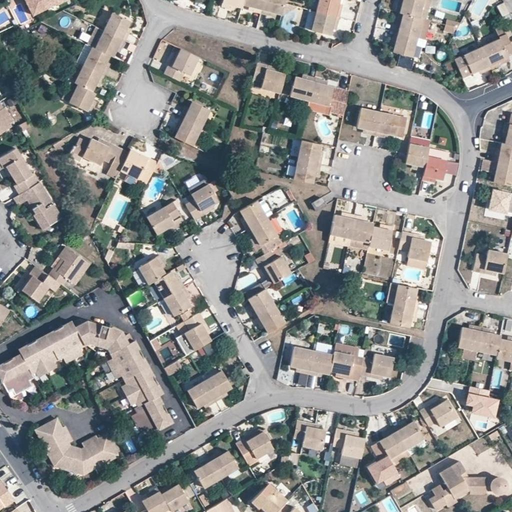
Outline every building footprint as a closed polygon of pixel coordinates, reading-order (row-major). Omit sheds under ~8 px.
[(66,0),(23,0),(32,16),(56,3),(57,5),(66,0)] [(222,0),(221,6),(233,10),(234,6),(240,8),(241,5),(242,0),(222,0)] [(242,0),(241,5),(249,6),(247,10),(260,13),(263,0),(242,0)] [(263,0),(260,13),(273,17),(274,13),(280,15),(283,3),(284,0),(263,0)] [(317,0),(315,11),(339,17),(342,4),(339,3),(339,0),(317,0)] [(423,0),(401,0),(400,4),(398,12),(401,13),(418,18),(423,0)] [(423,0),(418,18),(422,19),(423,19),(427,0),(423,0)] [(308,9),(303,29),(310,30),(315,11),(308,9)] [(315,11),(310,30),(330,35),(332,28),(335,29),(339,17),(315,11)] [(111,12),(102,30),(125,41),(129,32),(126,30),(127,27),(130,21),(111,12)] [(418,18),(401,13),(399,23),(395,21),(392,31),(396,32),(416,38),(422,19),(418,18)] [(422,19),(416,38),(423,39),(424,40),(429,21),(423,19),(422,19)] [(443,31),(455,34),(458,22),(446,19),(443,31)] [(93,48),(109,56),(112,57),(115,51),(116,49),(120,50),(125,41),(102,30),(95,27),(92,34),(86,31),(82,40),(94,46),(93,48)] [(416,38),(396,32),(392,31),(390,41),(394,42),(391,52),(411,57),(416,38)] [(480,46),(489,65),(506,57),(503,48),(510,45),(504,33),(497,36),(498,38),(480,46)] [(76,62),(82,65),(90,46),(84,43),(75,61),(76,62)] [(135,46),(129,43),(126,49),(132,52),(135,46)] [(106,62),(109,56),(93,48),(90,46),(82,65),(104,76),(109,66),(105,64),(106,62)] [(451,59),(460,78),(479,69),(489,65),(480,46),(451,59)] [(175,56),(172,55),(162,73),(179,81),(184,72),(189,75),(198,57),(179,48),(176,54),(175,56)] [(73,82),(82,65),(76,62),(68,80),(70,81),(73,82)] [(265,64),(256,62),(252,79),(261,82),(259,87),(279,92),(284,73),(275,70),(276,67),(265,64)] [(73,82),(92,92),(95,85),(96,83),(100,85),(104,76),(82,65),(73,82)] [(489,65),(479,69),(481,73),(491,69),(489,65)] [(294,75),(289,95),(308,101),(313,81),(294,75)] [(92,92),(73,82),(70,81),(62,99),(89,113),(94,103),(90,102),(91,100),(95,93),(92,92)] [(313,81),(308,101),(327,106),(333,86),(313,81)] [(348,90),(335,86),(328,110),(342,114),(348,90)] [(183,107),(178,117),(201,127),(209,109),(191,100),(187,109),(183,107)] [(1,106),(0,104),(0,131),(10,125),(7,121),(11,119),(2,105),(1,106)] [(360,107),(355,126),(362,129),(362,132),(374,135),(380,111),(360,107)] [(380,111),(374,135),(387,138),(388,134),(401,137),(406,116),(380,111)] [(504,123),(501,136),(504,136),(503,143),(511,145),(511,115),(510,115),(508,123),(504,123)] [(201,127),(178,117),(174,126),(177,128),(173,136),(192,145),(201,127)] [(21,131),(29,126),(26,121),(18,125),(19,128),(21,131)] [(410,135),(408,142),(427,146),(429,138),(410,135)] [(128,152),(98,137),(96,141),(90,138),(88,143),(78,139),(74,147),(72,146),(67,157),(79,162),(81,157),(99,165),(102,160),(111,164),(110,166),(119,170),(128,152)] [(300,139),(296,159),(320,164),(323,151),(319,150),(320,144),(300,139)] [(408,142),(404,163),(411,165),(410,168),(423,171),(426,155),(427,146),(408,142)] [(494,148),(491,161),(511,165),(511,145),(503,143),(499,143),(498,150),(494,148)] [(12,183),(17,192),(33,182),(35,181),(14,145),(0,152),(0,162),(1,164),(4,163),(9,172),(15,181),(12,183)] [(426,155),(446,159),(448,150),(427,146),(426,155)] [(146,183),(157,162),(130,148),(128,152),(119,170),(119,171),(127,174),(123,181),(134,186),(137,179),(146,183)] [(423,171),(421,179),(434,182),(435,178),(441,180),(443,171),(446,159),(426,155),(423,171)] [(296,159),(292,178),(312,183),(313,176),(317,177),(320,164),(296,159)] [(458,162),(446,159),(443,171),(455,174),(458,162)] [(491,161),(481,159),(479,169),(489,171),(491,161)] [(511,165),(491,161),(489,171),(493,172),(493,175),(492,182),(511,185),(511,165)] [(9,172),(4,163),(1,164),(7,173),(9,172)] [(119,170),(110,166),(106,175),(115,179),(119,171),(119,170)] [(184,178),(187,187),(194,184),(190,175),(184,178)] [(42,186),(37,179),(35,181),(33,182),(37,189),(42,186)] [(193,199),(184,204),(193,219),(213,209),(211,205),(216,202),(204,180),(187,189),(193,199)] [(37,189),(33,182),(17,192),(11,196),(15,202),(24,198),(29,206),(32,211),(30,213),(36,222),(47,215),(50,221),(59,215),(42,186),(37,189)] [(272,193),(276,205),(288,201),(283,189),(272,193)] [(111,198),(107,196),(101,209),(105,211),(111,198)] [(311,203),(315,211),(325,205),(321,197),(311,203)] [(257,200),(238,210),(242,216),(239,218),(245,229),(267,217),(266,216),(272,213),(263,199),(258,202),(257,200)] [(145,217),(156,235),(164,230),(166,233),(183,223),(171,202),(145,217)] [(373,219),(376,210),(365,207),(362,216),(373,219)] [(39,227),(50,221),(47,215),(36,222),(39,227)] [(353,218),(342,215),(341,219),(339,219),(332,217),(329,234),(349,238),(353,218)] [(267,217),(245,229),(252,240),(255,239),(262,251),(263,253),(270,250),(274,247),(269,239),(277,234),(267,217)] [(362,220),(353,218),(349,238),(347,248),(366,252),(368,246),(372,226),(363,224),(361,223),(362,220)] [(501,220),(503,227),(510,225),(507,218),(501,220)] [(372,226),(368,246),(387,250),(392,226),(379,223),(378,227),(372,225),(372,226)] [(430,240),(422,239),(419,238),(420,235),(401,230),(397,249),(407,251),(406,256),(425,261),(430,240)] [(349,238),(329,234),(327,244),(347,248),(349,238)] [(262,251),(255,239),(252,240),(249,242),(256,254),(262,251)] [(51,267),(46,274),(58,283),(60,284),(65,278),(72,283),(87,262),(64,245),(56,256),(58,257),(62,260),(55,270),(51,267)] [(254,259),(265,279),(269,277),(272,283),(290,272),(281,255),(275,258),(270,250),(263,253),(254,259)] [(476,253),(472,271),(495,276),(495,272),(502,274),(507,253),(487,250),(486,255),(476,253)] [(314,258),(309,251),(304,254),(308,262),(314,258)] [(137,267),(147,284),(152,281),(165,274),(162,268),(165,266),(158,255),(137,267)] [(425,261),(406,256),(404,264),(424,269),(425,261)] [(58,257),(51,267),(55,270),(62,260),(58,257)] [(46,274),(33,265),(28,273),(31,274),(25,282),(23,280),(17,287),(35,301),(46,285),(52,290),(58,283),(46,274)] [(152,281),(162,299),(184,286),(177,275),(174,277),(170,271),(165,274),(152,281)] [(28,273),(23,280),(25,282),(31,274),(28,273)] [(390,281),(385,301),(391,302),(416,308),(419,295),(415,294),(416,287),(390,281)] [(264,288),(261,283),(252,288),(255,293),(264,288)] [(162,299),(172,316),(190,306),(187,299),(190,297),(184,286),(162,299)] [(247,306),(253,317),(275,305),(264,287),(264,288),(255,293),(247,297),(246,298),(249,304),(247,306)] [(255,293),(252,288),(245,292),(247,297),(255,293)] [(156,302),(166,320),(172,316),(162,299),(156,302)] [(391,302),(388,322),(408,326),(409,320),(413,321),(416,308),(391,302)] [(253,317),(260,328),(263,327),(266,332),(284,322),(275,305),(253,317)] [(192,316),(188,311),(180,315),(184,321),(189,318),(192,316)] [(175,338),(185,355),(210,340),(207,334),(211,332),(199,312),(192,316),(189,318),(184,321),(183,321),(188,330),(175,338)] [(55,329),(49,332),(67,361),(81,353),(78,347),(90,340),(106,346),(111,355),(105,359),(108,363),(137,346),(133,339),(129,341),(125,334),(121,336),(119,332),(107,327),(108,326),(99,323),(98,324),(86,320),(81,322),(79,318),(72,322),(71,320),(59,327),(61,331),(57,333),(55,329)] [(462,348),(460,359),(474,361),(476,351),(480,331),(481,327),(471,324),(470,329),(461,327),(457,347),(462,348)] [(476,351),(495,355),(499,338),(499,334),(491,333),(491,329),(481,327),(480,331),(476,351)] [(5,361),(0,364),(0,378),(7,391),(11,389),(15,394),(31,385),(28,380),(33,377),(31,373),(35,371),(38,376),(55,367),(52,361),(61,356),(65,362),(67,361),(49,332),(33,341),(35,345),(30,347),(28,343),(17,349),(19,353),(8,360),(10,364),(7,365),(5,361)] [(508,340),(499,338),(495,355),(494,358),(511,362),(511,337),(509,337),(508,340)] [(157,338),(150,342),(155,352),(163,348),(157,338)] [(332,353),(328,371),(335,372),(337,372),(337,376),(357,380),(358,374),(362,356),(356,355),(358,347),(335,342),(332,353)] [(293,345),(289,366),(295,367),(295,371),(300,372),(308,373),(313,349),(293,345)] [(138,349),(137,346),(108,363),(115,376),(121,373),(125,381),(119,385),(128,401),(134,398),(137,403),(135,404),(138,410),(133,412),(142,430),(147,427),(150,431),(174,418),(167,406),(163,408),(161,406),(166,403),(160,392),(161,391),(155,380),(151,382),(149,377),(153,375),(141,353),(137,355),(135,351),(138,349)] [(313,349),(308,373),(318,376),(319,372),(321,372),(328,374),(328,371),(332,353),(313,349)] [(362,356),(358,374),(381,379),(382,375),(388,377),(393,356),(373,352),(372,359),(362,356)] [(164,367),(168,376),(178,372),(174,363),(164,367)] [(203,380),(216,401),(227,395),(225,391),(231,388),(220,370),(203,380)] [(308,373),(300,372),(299,382),(306,383),(308,374),(308,373)] [(315,376),(308,374),(306,383),(305,387),(312,388),(315,376)] [(186,390),(196,408),(202,405),(204,408),(216,401),(203,380),(186,390)] [(487,390),(468,386),(465,403),(472,404),(471,411),(491,415),(495,400),(486,398),(487,390)] [(426,425),(427,426),(436,421),(439,426),(457,416),(446,398),(440,403),(437,399),(417,410),(422,418),(426,425)] [(61,427),(56,418),(45,424),(46,427),(36,433),(43,444),(40,446),(45,455),(48,453),(54,465),(59,466),(59,469),(76,474),(77,471),(83,473),(94,467),(95,468),(104,464),(103,461),(113,456),(101,436),(98,438),(97,435),(81,444),(83,448),(85,451),(82,452),(80,449),(68,446),(65,448),(64,445),(67,443),(71,441),(63,426),(61,427)] [(406,448),(409,454),(425,445),(412,420),(406,424),(404,420),(393,426),(406,448)] [(296,421),(292,439),(303,441),(302,447),(321,451),(325,431),(318,430),(319,426),(296,421)] [(35,430),(36,433),(46,427),(45,424),(35,430)] [(377,441),(388,458),(406,448),(393,426),(381,433),(384,437),(377,441)] [(272,449),(260,427),(249,434),(251,438),(245,441),(243,438),(235,442),(247,463),(255,458),(256,458),(266,452),(272,449)] [(335,428),(332,446),(341,448),(340,454),(358,458),(360,458),(364,438),(357,437),(358,433),(335,428)] [(107,433),(101,436),(113,456),(115,455),(110,445),(113,444),(107,433)] [(388,458),(377,441),(369,445),(377,459),(365,466),(371,478),(377,474),(383,485),(399,476),(392,465),(388,458)] [(118,453),(113,444),(110,445),(115,455),(118,453)] [(406,448),(388,458),(392,465),(409,454),(406,448)] [(208,456),(220,477),(225,474),(237,468),(227,451),(221,454),(219,450),(208,456)] [(256,458),(258,463),(269,457),(266,452),(256,458)] [(338,464),(356,468),(358,458),(340,454),(338,464)] [(193,471),(202,488),(220,477),(208,456),(197,463),(199,467),(193,471)] [(503,478),(464,478),(461,480),(458,475),(461,474),(463,472),(457,462),(437,474),(445,489),(441,491),(438,486),(430,491),(433,497),(431,498),(437,509),(444,505),(443,502),(452,497),(454,499),(469,492),(486,491),(492,490),(493,491),(496,493),(498,493),(501,493),(504,491),(505,489),(506,488),(506,484),(506,482),(505,480),(503,478)] [(235,469),(225,474),(228,479),(238,475),(235,469)] [(13,500),(0,480),(0,507),(2,506),(3,507),(13,500)] [(410,488),(405,481),(389,490),(391,494),(393,498),(410,488)] [(169,508),(170,511),(187,501),(177,483),(170,486),(169,483),(158,489),(169,508)] [(259,507),(264,511),(274,511),(283,503),(291,494),(280,483),(273,490),(271,493),(263,487),(250,502),(257,509),(259,507)] [(273,490),(266,483),(263,487),(271,493),(273,490)] [(141,501),(147,511),(161,511),(169,508),(158,489),(156,487),(145,493),(147,497),(141,501)] [(202,508),(206,505),(202,496),(197,499),(199,502),(202,508)] [(446,509),(456,503),(454,499),(452,497),(443,502),(444,505),(446,509)] [(437,509),(431,498),(427,500),(434,511),(437,509)] [(187,501),(170,511),(171,511),(182,511),(191,507),(187,501)] [(220,511),(229,511),(224,501),(217,505),(220,511)] [(299,511),(294,506),(290,510),(283,503),(274,511),(299,511)]
